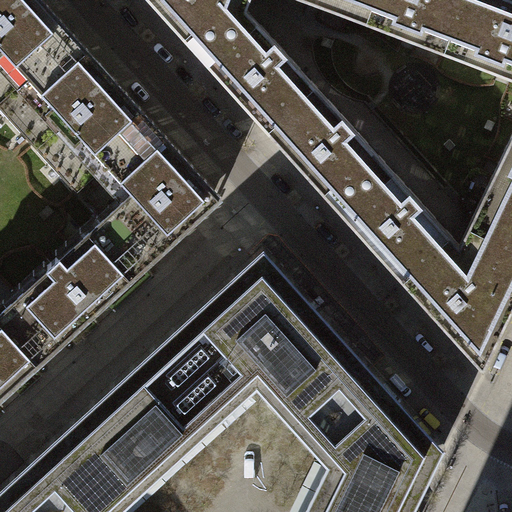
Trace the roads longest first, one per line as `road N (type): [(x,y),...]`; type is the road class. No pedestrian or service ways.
road 1 (residential): [(267,199),(0,446)]
road 2 (residential): [(267,199),(490,436)]
road 3 (residential): [(87,0),(267,199)]
